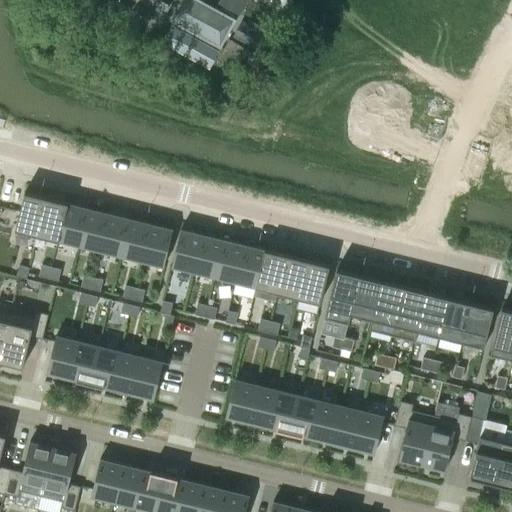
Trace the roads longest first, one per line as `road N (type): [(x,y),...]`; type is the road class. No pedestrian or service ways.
road 1 (residential): [(0,151),(511,273)]
road 2 (residential): [(419,511),(0,409)]
